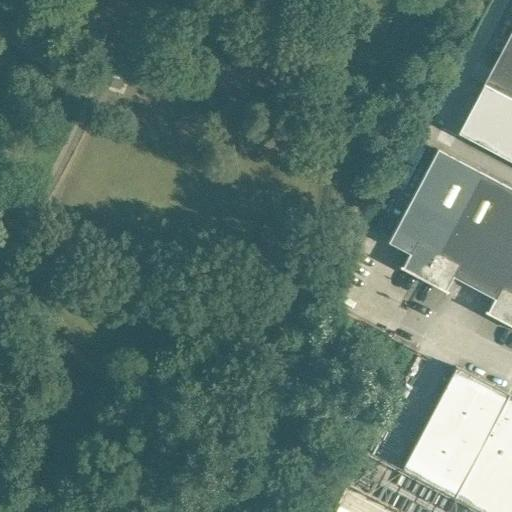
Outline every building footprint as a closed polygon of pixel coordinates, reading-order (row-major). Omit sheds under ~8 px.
[(511,28),(483,85),(457,133),(511,162),(511,28)] [(200,102),(216,114),(227,99),(210,87),(200,102)] [(275,116),(277,118),(287,104),(270,92),(260,106),(275,116)] [(424,280),(481,172),(437,149),(387,243),(409,255),(405,263),(404,262),(402,267),(401,267),(400,268),(424,280)] [(511,215),(511,188),(481,172),(424,280),(447,292),(447,291),(446,291),(449,286),(448,286),(452,278),(473,289),(511,215)] [(511,215),(473,289),(494,300),(490,307),(489,307),(487,312),(486,312),(485,313),(508,325),(511,318),(511,215)] [(400,471),(453,499),(479,511),(511,511),(511,396),(509,394),(508,395),(456,366),(400,471)]
